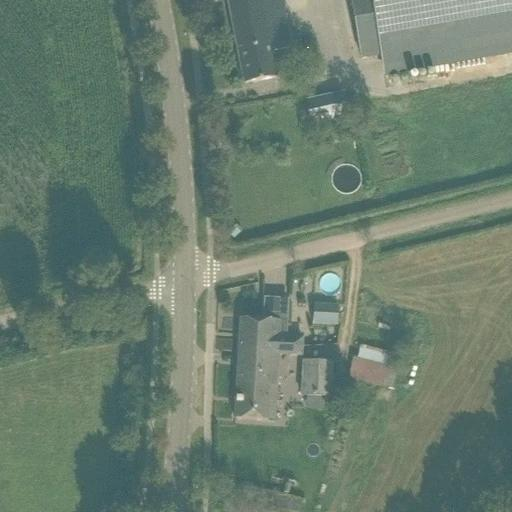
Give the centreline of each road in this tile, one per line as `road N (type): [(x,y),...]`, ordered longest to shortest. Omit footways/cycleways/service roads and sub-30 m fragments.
road 1 (residential): [(511,200),(181,282)]
road 2 (tertiary): [(181,282),(176,151),(154,0)]
road 3 (tertiary): [(166,511),(181,282)]
road 4 (residential): [(0,327),(181,282)]
